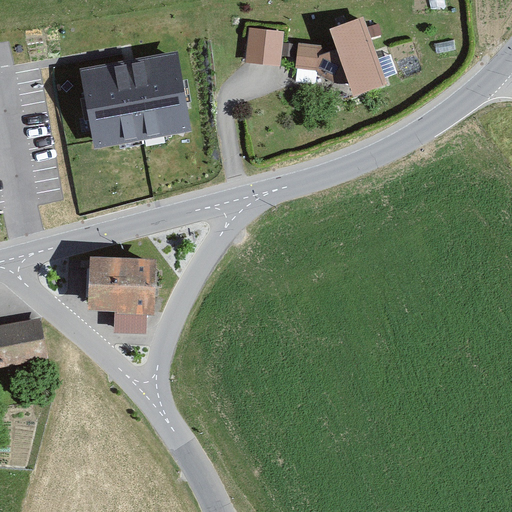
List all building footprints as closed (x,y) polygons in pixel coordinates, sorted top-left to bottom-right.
[(335,29),(357,94),(384,85),(363,19),(335,29)] [(250,32),(246,66),(280,68),(283,36),(250,32)] [(299,47),(297,75),(318,76),(321,49),(299,47)] [(384,74),(396,71),(392,50),(380,52),(384,74)] [(185,119),(173,62),(79,82),(91,139),(185,119)] [(95,257),(92,309),(160,311),(161,280),(154,280),(155,259),(95,257)] [(0,328),(0,374),(48,369),(42,324),(0,328)]
